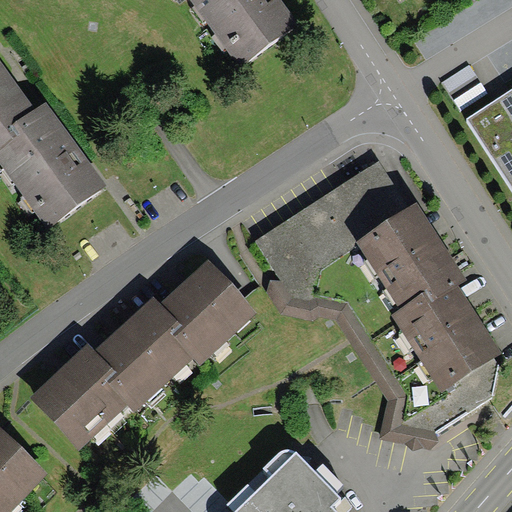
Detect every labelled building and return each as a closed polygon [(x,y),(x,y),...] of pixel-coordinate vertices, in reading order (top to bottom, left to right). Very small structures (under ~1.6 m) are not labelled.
[(190,0),(240,68),(299,26),(279,0),(190,0)] [(9,128),(36,109),(0,59),(0,149),(16,138),(9,128)] [(511,92),(469,121),(511,187),(511,92)] [(106,184),(46,101),(36,109),(9,128),(16,138),(0,149),(0,162),(46,227),(106,184)] [(380,162),(255,241),(288,292),(358,247),(356,243),(410,208),(380,162)] [(358,247),(399,310),(427,292),(433,301),(458,284),(467,279),(417,203),(410,208),(356,243),(358,247)] [(208,259),(160,302),(181,324),(170,334),(193,359),(199,366),(258,314),(208,259)] [(503,353),(458,284),(433,301),(427,292),(399,310),(391,315),(441,393),(503,353)] [(160,302),(154,295),(95,350),(114,371),(104,380),(128,405),(136,413),(193,359),(170,334),(181,324),(160,302)] [(95,350),(88,344),(30,399),(79,451),(128,405),(104,380),(114,371),(95,350)] [(0,511),(10,511),(48,473),(0,428),(0,511)] [(234,511),(336,511),(334,509),(343,499),(297,451),(295,452),(293,451),(291,449),(287,449),(284,450),(281,451),(263,468),(271,476),(234,511)]
